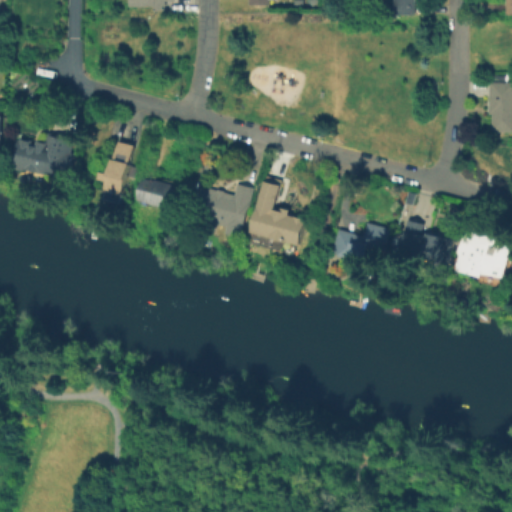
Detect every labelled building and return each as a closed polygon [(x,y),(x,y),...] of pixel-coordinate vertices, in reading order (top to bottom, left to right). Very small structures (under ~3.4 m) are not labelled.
[(176,0),(176,1),(168,1),(168,8),(145,8),(145,4),(130,4),(130,0),(176,0)] [(251,7),(251,0),(272,0),(272,8),(251,7)] [(418,0),(418,15),(396,15),(396,0),(418,0)] [(511,131),(491,131),(491,85),(511,85),(511,131)] [(19,168),(25,141),(45,146),(49,132),(76,138),(72,154),(80,155),(73,182),(19,168)] [(124,195),(108,190),(122,144),(138,148),(124,195)] [(255,230),(270,177),(286,182),(277,212),(310,222),(298,261),(285,257),(290,240),(255,230)] [(141,201),(147,180),(180,190),(173,212),(141,201)] [(256,192),(243,240),(228,236),(230,227),(196,218),(203,188),(235,197),(238,187),(256,192)] [(403,251),(412,221),(429,226),(426,235),(454,244),(448,265),(403,251)] [(336,255),(344,230),(366,237),(370,223),(395,231),(388,252),(371,247),(366,265),(336,255)] [(455,268),(470,229),(511,244),(511,259),(505,278),(488,272),(486,279),(455,268)]
